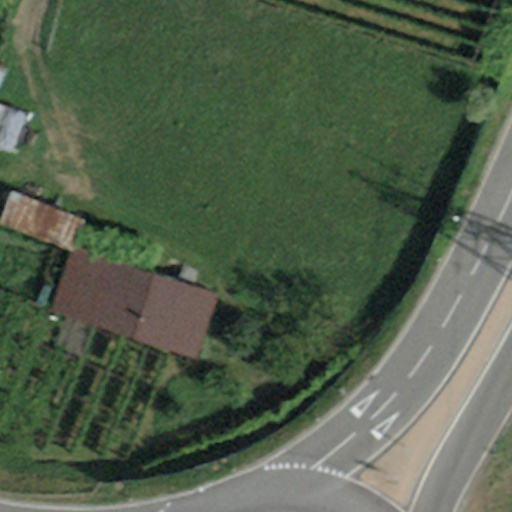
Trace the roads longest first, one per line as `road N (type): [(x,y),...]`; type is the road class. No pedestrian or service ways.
road 1 (secondary): [(511,203),(416,367),(362,426),(255,511)]
road 2 (secondary): [(433,511),(511,364)]
